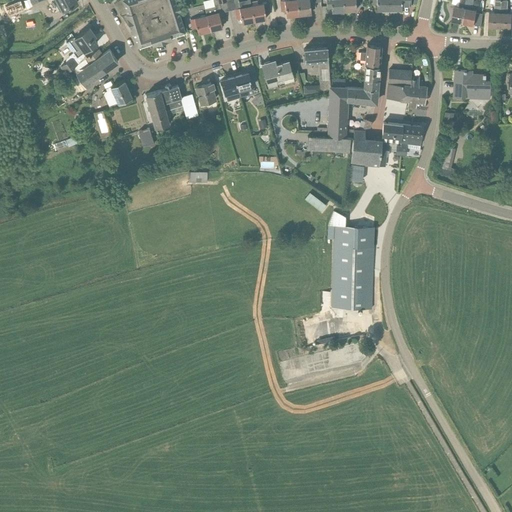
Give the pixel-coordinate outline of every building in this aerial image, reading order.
[(26,0),(10,0),(14,9),(29,6),(26,0)] [(38,0),(39,2),(42,0),(56,0),(62,11),(69,7),(77,2),(76,0),(38,0)] [(178,4),(176,5),(174,0),(118,0),(115,2),(122,14),(119,16),(120,16),(126,14),(132,31),(133,31),(138,45),(184,31),(178,10),(180,9),(178,4)] [(212,0),(214,6),(205,8),(210,30),(217,29),(218,29),(217,28),(219,28),(220,28),(222,27),(221,23),(225,22),(223,12),(229,11),(226,0),(212,0)] [(297,0),(285,0),(280,1),(281,12),(286,11),(286,16),(298,15),(297,0)] [(297,0),(298,15),(311,13),(310,8),(314,8),(314,2),(313,0),(297,0)] [(326,0),(327,7),(331,7),(331,12),(337,11),(337,14),(343,13),(342,11),(344,11),(343,0),(326,0)] [(359,0),(343,0),(344,11),(356,10),(356,5),(360,5),(359,0)] [(389,10),(388,0),(372,0),(373,5),(377,4),(377,10),(389,10)] [(410,0),(388,0),(389,10),(401,10),(401,6),(411,6),(410,0)] [(460,0),(459,7),(454,6),(451,20),(462,22),(466,0),(460,0)] [(471,9),(472,0),(466,0),(462,22),(474,25),(477,10),(471,9)] [(500,27),(501,0),(495,0),(495,1),(495,12),(489,12),(489,26),(500,27)] [(506,13),(507,1),(507,0),(501,0),(500,27),(511,28),(511,13),(506,13)] [(251,6),(254,21),(266,19),(265,14),(269,13),(267,3),(251,6)] [(235,9),(237,19),(241,19),(242,23),(254,21),(251,6),(235,9)] [(198,33),(210,30),(205,8),(205,9),(206,15),(190,19),(193,30),(197,29),(198,33)] [(69,41),(66,43),(76,58),(84,52),(97,42),(94,38),(96,36),(89,27),(74,38),(73,37),(69,41)] [(379,65),(381,46),(367,45),(367,52),(365,52),(360,52),(359,60),(365,60),(365,64),(379,65)] [(329,86),(329,78),(327,47),(304,49),(304,56),(303,56),(304,62),(314,61),(315,68),(320,68),(321,78),(322,92),(329,92),(329,86)] [(85,59),(89,64),(76,73),(88,88),(93,85),(90,81),(117,61),(109,49),(102,55),(98,49),(85,59)] [(65,63),(60,66),(65,73),(77,64),(74,60),(72,58),(65,63)] [(261,64),(262,68),(268,88),(277,86),(276,82),(293,77),(288,61),(276,64),(275,60),(261,64)] [(378,77),(379,65),(365,64),(364,76),(378,77)] [(456,69),(453,96),(466,97),(467,91),(475,92),(475,95),(484,95),(484,90),(491,91),(492,81),(485,80),(485,78),(486,78),(486,74),(484,74),(484,75),(467,74),(467,70),(456,69)] [(411,71),(390,70),(389,70),(388,82),(410,85),(411,77),(411,71)] [(239,93),(241,97),(241,98),(247,96),(246,91),(252,89),(248,72),(243,73),(242,72),(234,74),(239,91),(239,93)] [(225,76),(226,78),(221,80),(226,97),(232,95),(233,99),(241,97),(239,93),(239,91),(234,74),(225,76)] [(376,99),(377,96),(378,77),(364,76),(363,87),(364,87),(363,102),(373,103),(374,103),(375,103),(376,102),(377,101),(377,100),(376,99)] [(417,86),(418,78),(411,77),(410,85),(408,100),(407,106),(415,107),(416,102),(424,103),(426,87),(417,86)] [(329,86),(345,87),(345,79),(329,78),(329,86)] [(118,102),(119,103),(132,97),(124,80),(116,84),(111,86),(106,88),(107,91),(105,92),(104,95),(110,107),(118,102)] [(408,100),(410,85),(388,82),(386,98),(408,100)] [(201,103),(215,99),(210,83),(196,87),(197,89),(196,89),(197,89),(198,93),(197,93),(198,93),(201,103)] [(166,110),(182,105),(181,98),(178,85),(171,87),(170,84),(165,85),(165,86),(166,89),(159,90),(164,112),(166,111),(166,110)] [(363,87),(345,87),(329,86),(329,92),(329,100),(347,100),(363,102),(364,87),(363,87)] [(169,123),(167,115),(166,111),(164,112),(159,90),(146,94),(153,118),(155,127),(169,123)] [(61,95),(54,100),(59,108),(66,103),(61,95)] [(197,116),(195,108),(192,95),(181,98),(182,105),(183,105),(187,119),(197,116)] [(328,137),(327,137),(325,152),(349,153),(350,138),(345,138),(346,130),(346,126),(346,108),(329,108),(328,137)] [(110,135),(102,110),(93,113),(101,138),(110,135)] [(452,124),(454,113),(444,112),(442,122),(452,124)] [(259,123),(260,129),(267,127),(265,121),(265,119),(258,121),(259,123)] [(370,127),(372,120),(364,119),(363,121),(364,121),(363,128),(364,129),(370,127)] [(401,142),(402,124),(383,122),(381,140),(380,149),(385,150),(386,140),(392,141),(401,142)] [(406,143),(420,144),(421,126),(402,124),(401,142),(401,145),(400,154),(406,155),(406,143)] [(154,143),(149,128),(138,131),(143,147),(154,143)] [(380,149),(381,140),(367,139),(365,139),(365,131),(358,131),(354,131),(351,163),(385,166),(386,150),(385,150),(380,149)] [(325,152),(327,137),(307,136),(307,151),(325,152)] [(439,167),(447,168),(452,148),(444,146),(439,167)] [(261,156),(261,168),(275,168),(276,156),(261,156)] [(449,169),(448,176),(454,178),(456,169),(450,168),(450,169),(449,169)] [(190,181),(208,181),(208,171),(189,171),(190,181)] [(321,214),(326,208),(309,195),(304,201),(321,214)] [(364,227),(345,226),(345,216),(333,211),(328,226),(327,234),(333,234),(332,308),(371,309),(374,227),(364,227)]
